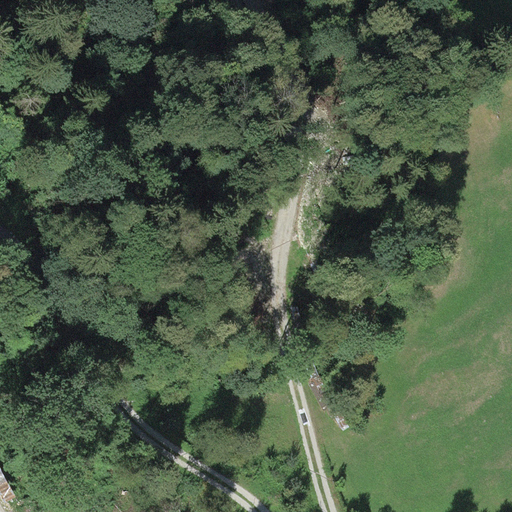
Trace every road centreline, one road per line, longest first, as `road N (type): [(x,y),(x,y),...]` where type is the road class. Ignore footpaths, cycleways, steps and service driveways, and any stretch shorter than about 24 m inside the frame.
road 1 (track): [(229,0),(298,139),(276,269),(329,511)]
road 2 (track): [(263,511),(135,423),(0,234)]
